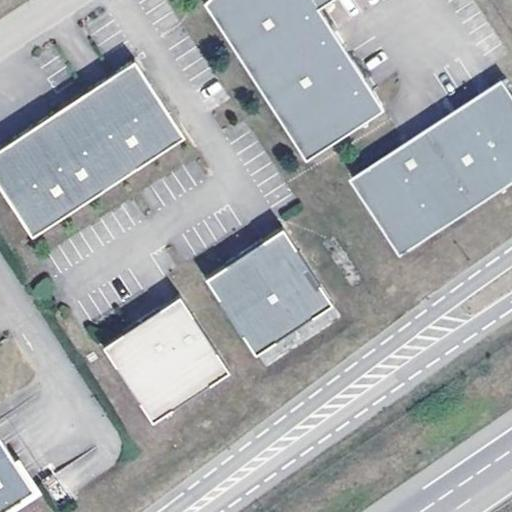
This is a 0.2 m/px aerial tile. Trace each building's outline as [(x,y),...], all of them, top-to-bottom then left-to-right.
[(203,0),(304,156),(382,106),(366,81),(317,5),(325,0),(203,0)] [(0,144),(0,187),(30,234),(182,135),(132,59),(119,68),(66,102),(0,144)] [(511,185),(511,87),(507,80),(486,93),(356,179),(407,255),(511,185)] [(241,254),(206,276),(253,350),(328,302),(281,228),(241,254)] [(148,314),(102,344),(151,420),(227,370),(178,294),(148,314)] [(0,511),(1,511),(35,491),(0,435),(0,511)]
